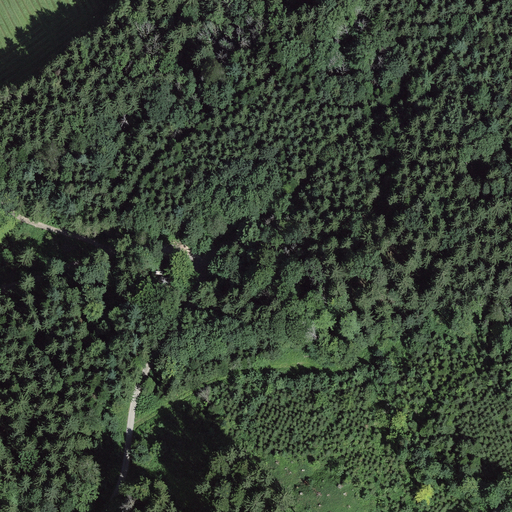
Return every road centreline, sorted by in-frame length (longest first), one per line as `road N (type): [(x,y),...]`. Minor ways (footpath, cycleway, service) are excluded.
road 1 (track): [(0,289),(118,247),(201,254),(309,182),(507,0)]
road 2 (track): [(201,254),(184,313),(137,384),(114,489),(101,511)]
road 3 (track): [(118,247),(59,229),(0,196)]
